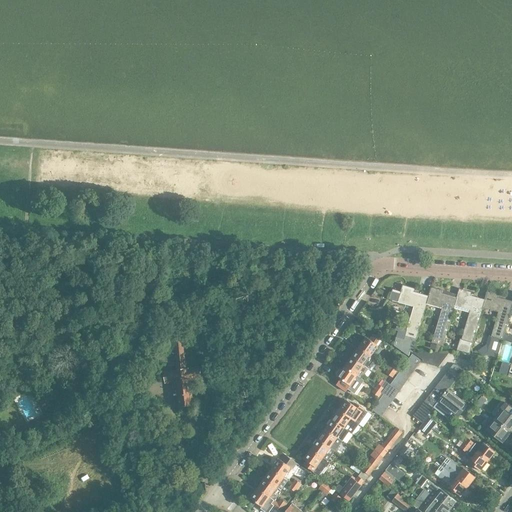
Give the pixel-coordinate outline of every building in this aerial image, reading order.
[(190,265),(178,273),(183,281),(195,274),(190,265)] [(341,269),(328,275),(332,284),(345,278),(341,269)] [(428,296),(427,296),(413,292),(414,288),(403,285),(401,292),(393,289),(390,300),(398,302),(414,307),(404,340),(396,338),(394,346),(408,356),(411,347),(414,348),(416,339),(426,303),(428,296)] [(457,298),(456,298),(442,293),(443,290),(430,286),(427,296),(428,296),(426,303),(442,308),(433,337),(431,342),(443,346),(455,305),(457,298)] [(457,298),(455,305),(470,310),(462,339),(460,339),(457,350),(469,353),(483,308),(485,300),(484,300),(470,295),(471,292),(459,288),(456,298),(457,298)] [(511,306),(511,301),(498,297),(499,294),(487,290),(484,300),(485,300),(483,308),(499,312),(486,354),(497,357),(510,315),(511,306)] [(365,337),(358,347),(374,358),(381,348),(379,347),(384,341),(373,334),(369,340),(365,337)] [(258,335),(250,342),(260,353),(267,346),(258,335)] [(174,383),(177,407),(177,408),(193,406),(190,381),(200,380),(199,368),(186,370),(182,340),(173,341),(177,370),(163,372),(164,384),(174,383)] [(376,359),(374,358),(358,347),(356,351),(354,350),(350,355),(352,356),(351,357),(368,368),(367,369),(369,369),(376,359)] [(423,360),(422,361),(438,367),(449,353),(412,353),(423,360)] [(412,354),(408,359),(417,366),(421,360),(412,354)] [(351,357),(344,367),(361,378),(367,369),(368,368),(351,357)] [(417,366),(408,359),(405,365),(413,371),(417,366)] [(391,365),(389,368),(395,373),(397,369),(391,365)] [(413,371),(405,365),(397,375),(406,381),(413,371)] [(453,365),(447,372),(456,379),(463,370),(455,365),(453,365)] [(338,377),(341,379),(337,385),(346,391),(353,380),(360,385),(363,380),(361,378),(344,367),(338,377)] [(395,373),(389,368),(386,373),(392,377),(395,373)] [(447,372),(444,377),(452,384),(456,379),(447,372)] [(406,381),(397,375),(394,380),(403,386),(406,381)] [(448,389),(452,384),(444,377),(440,382),(448,389)] [(403,386),(394,380),(390,385),(399,391),(403,386)] [(445,394),(447,390),(448,389),(440,382),(436,387),(445,394)] [(140,385),(128,388),(131,400),(143,397),(140,385)] [(390,385),(387,390),(395,396),(399,391),(390,385)] [(432,391),(441,398),(445,394),(436,387),(432,391)] [(380,392),(375,388),(371,393),(377,397),(380,392)] [(383,395),(392,401),(395,396),(387,390),(383,395)] [(441,398),(438,403),(434,407),(448,418),(452,414),(458,418),(467,406),(447,390),(445,394),(441,398)] [(429,396),(438,403),(441,398),(432,391),(429,396)] [(379,400),(388,406),(392,401),(383,395),(379,400)] [(434,407),(438,403),(429,396),(425,401),(434,407)] [(480,408),(486,400),(481,396),(475,404),(480,408)] [(345,400),(339,410),(351,418),(359,424),(367,412),(363,409),(355,403),(353,405),(345,400)] [(376,405),(385,411),(388,406),(379,400),(376,405)] [(430,413),(434,407),(425,401),(421,406),(430,413)] [(503,409),(495,419),(511,432),(511,430),(511,415),(511,414),(511,409),(504,403),(501,408),(503,409)] [(376,405),(372,410),(381,416),(385,411),(376,405)] [(421,406),(417,411),(426,418),(427,416),(430,413),(421,406)] [(351,418),(339,410),(332,419),(349,431),(352,434),(359,424),(351,418)] [(422,423),(426,418),(417,411),(413,416),(422,423)] [(418,428),(419,429),(427,435),(436,423),(427,416),(426,418),(422,423),(418,428)] [(332,419),(325,429),(342,441),(349,431),(332,419)] [(511,432),(495,419),(487,430),(502,442),(511,432)] [(52,423),(45,427),(50,436),(57,432),(52,423)] [(385,442),(391,447),(394,443),(396,444),(403,435),(402,432),(396,427),(385,442)] [(342,441),(325,429),(318,439),(330,448),(335,451),(342,441)] [(470,448),(473,443),(464,436),(461,441),(463,443),(470,448)] [(330,448),(318,439),(311,449),(323,458),(330,448)] [(382,446),(377,452),(384,456),(388,451),(391,447),(385,442),(382,446)] [(470,448),(463,443),(459,448),(466,452),(470,448)] [(470,448),(476,453),(488,461),(495,452),(486,445),(483,449),(478,445),(476,445),(473,443),(470,448)] [(412,451),(404,445),(398,453),(406,459),(412,451)] [(466,452),(465,453),(471,458),(468,461),(480,471),(488,461),(476,453),(470,448),(466,452)] [(304,459),(306,461),(303,465),(313,472),(320,463),(326,467),(329,462),(323,458),(311,449),(304,459)] [(379,462),(384,456),(377,452),(374,449),(370,455),(373,457),(370,461),(376,466),(379,462)] [(143,460),(149,457),(146,450),(140,453),(143,460)] [(279,459),(272,469),(284,478),(295,462),(286,456),(282,462),(279,459)] [(370,461),(362,471),(369,475),(376,466),(370,461)] [(444,468),(468,487),(475,478),(464,469),(462,470),(450,461),(444,468)] [(390,463),(384,471),(395,480),(398,482),(405,474),(390,463)] [(468,487),(444,468),(437,476),(450,486),(449,488),(460,497),(468,487)] [(265,479),(277,487),(284,478),(272,469),(265,479)] [(358,476),(355,480),(362,485),(369,475),(362,471),(358,476)] [(389,487),(395,480),(384,471),(379,478),(389,487)] [(415,484),(424,490),(450,509),(456,502),(421,476),(415,484)] [(347,482),(348,482),(344,488),(338,484),(334,484),(332,487),(340,493),(340,494),(349,501),(358,489),(362,485),(355,480),(351,477),(347,482)] [(265,479),(258,489),(274,500),(278,496),(273,493),(277,487),(265,479)] [(294,479),(292,483),(300,490),(303,485),(294,479)] [(322,491),(327,485),(324,482),(319,488),(322,491)] [(299,492),(300,490),(292,483),(289,487),(295,492),(296,491),(299,492)] [(327,485),(322,491),(326,494),(331,488),(327,485)] [(278,503),(274,500),(258,489),(251,499),(262,507),(261,509),(265,511),(268,511),(273,506),(281,511),(284,507),(278,503)] [(438,511),(447,511),(450,509),(424,490),(418,497),(438,511)] [(340,497),(336,494),(332,499),(337,502),(340,497)] [(408,506),(410,504),(397,495),(392,502),(404,511),(408,506)] [(413,504),(422,511),(438,511),(418,497),(413,504)] [(280,499),(278,503),(284,507),(287,503),(280,499)] [(302,511),(292,503),(284,511),(302,511)] [(421,511),(418,509),(413,504),(411,503),(410,504),(408,506),(414,511),(421,511)]
